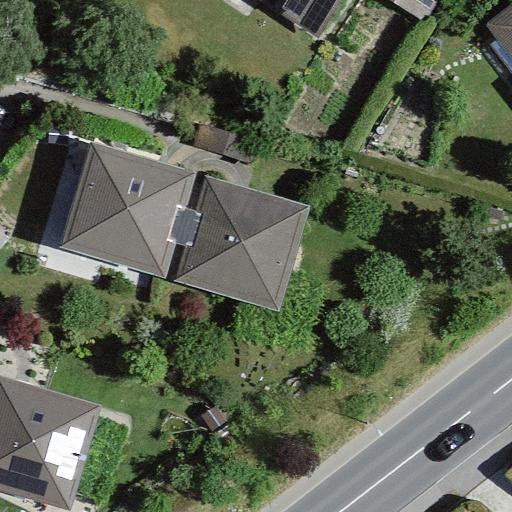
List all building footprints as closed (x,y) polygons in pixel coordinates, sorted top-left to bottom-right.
[(262,0),(321,37),(344,0),(262,0)] [(445,0),(386,0),(431,25),(445,0)] [(511,6),(486,26),(511,60),(511,6)] [(90,152),(63,247),(172,278),(199,183),(90,152)] [(199,183),(172,278),(281,309),(308,214),(199,183)] [(0,236),(0,253),(8,243),(0,236)] [(2,382),(0,389),(0,483),(85,508),(112,413),(2,382)]
